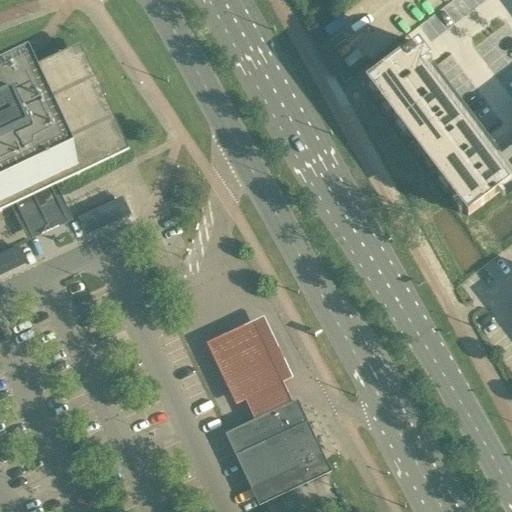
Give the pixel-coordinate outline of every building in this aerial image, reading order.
[(488,0),(451,0),(446,3),(459,25),(492,5),(488,0)] [(427,40),(452,24),(443,11),(419,26),(427,40)] [(0,212),(11,207),(57,186),(129,152),(80,46),(39,66),(0,83),(0,212)] [(414,51),(365,90),(468,220),(508,188),(509,189),(511,186),(511,149),(507,154),(504,151),(498,156),(427,66),(426,67),(414,51)] [(57,186),(11,207),(24,234),(70,213),(57,186)] [(290,377),(261,316),(205,343),(234,404),(244,400),(252,418),(289,400),(280,381),(290,377)] [(232,438),(261,500),(324,471),(294,408),(232,438)]
